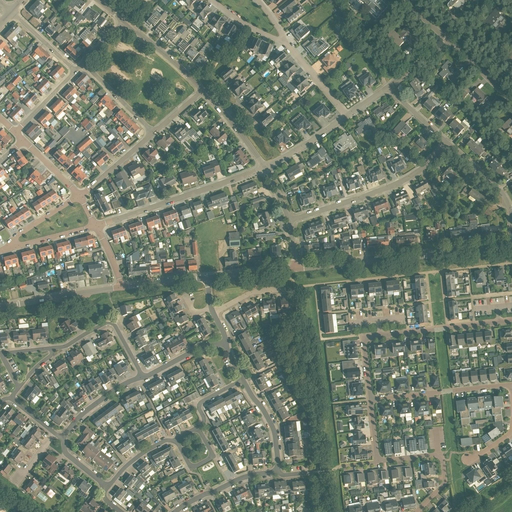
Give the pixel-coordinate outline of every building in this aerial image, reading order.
[(34,6),(40,12),(43,9),(45,10),(47,8),(39,0),(34,6)] [(85,4),(79,0),(73,0),(69,5),(78,12),(80,10),(85,4)] [(194,3),(197,0),(188,0),(185,3),(188,6),(187,8),(191,12),(196,6),(194,3)] [(296,4),(293,0),(291,0),(280,9),(284,14),(286,12),(288,15),(285,17),(290,24),(302,14),(297,8),(293,11),(291,8),(296,4)] [(388,7),(380,0),(355,0),(358,2),(359,0),(361,0),(367,6),(365,9),(376,19),(381,15),(383,17),(386,14),(383,12),(388,7)] [(447,0),(447,1),(450,3),(448,5),(448,6),(448,7),(448,8),(449,8),(450,9),(451,9),(451,8),(452,8),(454,6),(458,9),(457,10),(465,2),(464,1),(464,0),(447,0)] [(199,16),(207,7),(203,3),(199,8),(196,6),(191,12),(195,15),(197,14),(199,16)] [(40,12),(34,6),(29,11),(37,19),(39,16),(38,15),(40,12)] [(210,18),(208,16),(211,11),(207,7),(199,16),(202,18),(201,20),(205,24),(210,18)] [(498,14),(500,10),(497,7),(485,22),(488,25),(488,26),(490,28),(492,25),(495,24),(498,27),(501,24),(504,27),(508,22),(498,14)] [(99,15),(96,12),(96,13),(91,9),(84,17),(81,15),(77,19),(80,22),(82,20),(84,22),(87,17),(94,22),(99,15)] [(162,22),(163,22),(168,16),(164,12),(159,19),(153,14),(152,16),(151,15),(148,19),(149,20),(146,23),(151,26),(152,25),(157,29),(162,22)] [(214,28),(221,18),(216,15),(213,20),(210,18),(205,24),(209,27),(211,26),(214,28)] [(103,31),(106,26),(109,23),(102,18),(99,22),(97,21),(91,28),(94,29),(95,31),(98,27),(103,31)] [(220,35),(225,29),(222,27),(226,22),(221,18),(214,28),(217,30),(216,32),(220,35)] [(172,30),(174,27),(177,23),(173,20),(168,27),(163,22),(162,22),(157,29),(155,30),(160,34),(161,32),(166,37),(171,30),(172,30)] [(305,27),(304,28),(301,25),(300,26),(299,24),(290,31),(290,32),(290,31),(293,34),(295,32),(297,34),(296,35),(300,40),(309,32),(305,27)] [(12,28),(9,31),(15,36),(19,33),(23,37),(26,35),(16,25),(12,29),(12,28)] [(57,31),(58,32),(61,28),(58,25),(55,29),(51,25),(45,31),(48,33),(48,34),(51,36),(52,36),(57,31)] [(233,33),(234,34),(237,30),(236,29),(231,25),(228,31),(225,29),(220,35),(225,38),(227,37),(230,39),(233,33)] [(416,33),(415,34),(407,26),(401,33),(402,34),(400,36),(393,30),(388,36),(400,48),(405,42),(405,41),(407,39),(415,45),(421,38),(416,33)] [(186,31),(183,28),(177,35),(172,30),(171,30),(166,37),(164,38),(169,42),(170,40),(175,44),(186,31)] [(94,35),(95,34),(96,34),(92,31),(91,33),(87,29),(80,37),(84,41),(85,42),(87,39),(91,43),(96,38),(94,35)] [(4,37),(14,46),(17,44),(12,39),(15,36),(9,31),(7,33),(8,34),(4,37)] [(190,46),(189,46),(184,41),(190,34),(186,31),(175,44),(180,49),(178,50),(183,54),(184,52),(190,46)] [(69,43),(73,38),(68,33),(64,37),(61,35),(56,40),(61,45),(66,40),(69,43)] [(314,43),(316,41),(314,38),(309,42),(311,45),(307,48),(306,48),(308,51),(310,49),(311,51),(310,52),(314,57),(316,55),(318,57),(328,48),(324,44),(319,49),(314,43)] [(199,54),(198,53),(193,49),(199,42),(195,39),(189,46),(190,46),(184,52),(189,56),(187,58),(192,62),(193,60),(199,54)] [(258,48),(261,42),(256,39),(255,40),(254,39),(252,44),(253,44),(250,50),(254,52),(253,54),(258,56),(261,49),(258,48)] [(1,41),(0,41),(0,49),(1,51),(4,48),(7,52),(9,54),(12,51),(10,49),(1,41)] [(75,51),(72,48),(75,45),(73,42),(65,51),(70,56),(75,51)] [(198,53),(199,54),(193,60),(198,64),(197,66),(201,69),(203,66),(204,67),(207,63),(208,61),(202,57),(211,46),(208,43),(198,53)] [(261,49),(258,56),(257,58),(262,60),(264,57),(268,58),(270,52),(271,52),(273,48),(272,48),(272,47),(267,45),(264,50),(261,49)] [(40,57),(45,52),(40,47),(31,56),(34,58),(37,55),(40,57)] [(413,51),(409,47),(404,52),(408,56),(413,51)] [(75,51),(70,56),(75,61),(83,52),(81,50),(77,53),(75,51)] [(45,52),(40,57),(43,60),(39,63),(42,66),(50,57),(45,52)] [(277,69),(283,64),(281,61),(286,57),(282,53),(281,53),(281,52),(277,55),(278,56),(273,60),(275,63),(274,65),(277,69)] [(341,62),(334,54),(331,56),(330,55),(326,58),(322,61),(326,66),(324,68),(328,73),(341,62)] [(461,73),(459,70),(458,70),(455,73),(449,68),(452,64),(448,61),(442,68),(441,68),(444,70),(439,75),(443,79),(446,77),(454,84),(452,85),(455,88),(459,83),(457,81),(458,80),(455,78),(461,73)] [(294,67),(290,62),(285,66),(283,64),(277,69),(280,73),(283,72),(285,75),(294,67)] [(59,66),(56,64),(55,66),(57,68),(55,71),(60,76),(65,71),(59,66)] [(298,71),(294,67),(285,75),(282,77),(288,84),(289,83),(295,78),(293,75),(298,71)] [(238,74),(234,70),(232,71),(230,69),(225,73),(224,72),(220,75),(221,76),(225,81),(229,77),(232,80),(238,74)] [(55,71),(52,73),(49,71),(48,72),(56,80),(60,76),(55,71)] [(371,77),(372,77),(370,74),(369,74),(364,77),(361,73),(357,76),(363,86),(368,83),(370,86),(371,85),(371,86),(374,84),(374,83),(375,82),(371,77)] [(84,74),(80,79),(85,84),(87,82),(90,84),(92,82),(89,80),(84,74)] [(235,93),(243,85),(241,82),(243,80),(239,76),(233,82),(235,84),(231,88),(235,93)] [(15,87),(22,79),(19,77),(12,84),(15,87)] [(51,85),(43,77),(41,79),(44,82),(41,84),(47,90),(51,85)] [(306,81),(302,77),(297,80),(295,78),(289,83),(292,87),(295,86),(297,89),(306,81)] [(410,83),(416,92),(414,93),(417,98),(425,93),(422,88),(421,88),(419,85),(423,82),(419,77),(410,83)] [(80,79),(75,83),(83,91),(85,89),(82,86),(85,84),(80,79)] [(306,81),(297,89),(299,91),(298,93),(301,97),(307,92),(305,89),(310,85),(306,81)] [(357,91),(350,81),(345,84),(348,88),(343,91),(344,92),(343,92),(345,95),(346,95),(349,100),(351,99),(351,100),(354,98),(353,97),(355,96),(353,94),(357,91)] [(47,90),(41,84),(39,87),(36,84),(34,86),(42,94),(47,90)] [(251,91),(248,86),(246,88),(243,85),(235,93),(238,97),(243,93),(245,96),(251,91)] [(67,91),(72,97),(75,94),(78,97),(80,95),(72,87),(67,91)] [(466,88),(460,94),(465,98),(471,92),(466,88)] [(478,88),(471,95),(478,102),(477,103),(483,110),(489,104),(487,103),(490,100),(478,88)] [(29,91),(28,93),(30,96),(28,98),(33,103),(38,99),(29,91)] [(75,99),(72,97),(67,91),(63,96),(71,104),(73,102),(75,99)] [(12,95),(12,96),(17,101),(20,97),(15,92),(14,93),(12,95)] [(256,100),(258,98),(254,94),(248,100),(251,102),(246,106),(250,110),(259,103),(256,100)] [(96,95),(90,102),(93,105),(99,98),(96,95)] [(106,96),(98,105),(100,107),(103,104),(106,106),(111,101),(106,96)] [(28,98),(25,101),(23,98),(21,100),(29,108),(33,103),(28,98)] [(66,102),(64,104),(59,99),(55,104),(63,112),(67,108),(70,111),(72,109),(66,102)] [(429,100),(424,106),(431,112),(436,106),(437,108),(440,104),(435,100),(432,103),(429,100)] [(111,101),(106,106),(102,110),(102,111),(104,112),(103,113),(108,118),(113,114),(111,111),(116,106),(111,101)] [(267,109),(263,104),(261,106),(259,103),(250,110),(254,115),(258,111),(260,114),(267,109)] [(390,106),(389,107),(386,103),(382,105),(383,107),(381,108),(380,107),(373,112),(378,119),(385,113),(386,114),(389,112),(391,115),(394,112),(390,106)] [(53,115),(57,118),(63,112),(55,104),(51,108),(55,113),(53,115)] [(16,105),(14,107),(17,109),(14,112),(20,117),(24,112),(16,105)] [(330,113),(326,108),(324,105),(323,106),(323,105),(314,113),(319,118),(323,115),(325,117),(326,116),(326,117),(329,115),(329,114),(330,113)] [(439,119),(447,111),(445,109),(444,110),(442,108),(435,115),(439,119)] [(208,115),(203,110),(199,113),(196,111),(197,110),(197,109),(191,115),(196,121),(199,118),(201,121),(202,122),(206,119),(205,118),(208,115)] [(272,114),(270,113),(272,112),(270,109),(262,116),(264,118),(260,122),(264,127),(264,126),(265,127),(268,124),(267,123),(272,119),(270,116),(272,114)] [(448,110),(447,111),(439,119),(440,119),(442,121),(443,119),(446,122),(447,120),(450,123),(455,116),(448,110)] [(126,116),(121,111),(112,120),(115,122),(117,119),(120,121),(126,116)] [(14,112),(12,114),(9,112),(7,114),(10,116),(15,121),(20,117),(14,112)] [(55,120),(47,112),(43,116),(51,124),(55,120)] [(48,122),(50,124),(51,124),(43,116),(38,121),(46,129),(48,127),(45,124),(48,122)] [(130,120),(126,116),(120,121),(125,126),(130,120)] [(310,126),(306,121),(307,120),(304,118),(303,118),(295,125),(299,131),(303,127),(305,130),(306,129),(307,130),(310,127),(309,127),(310,126)] [(370,127),(374,133),(378,130),(369,118),(366,120),(365,121),(365,122),(362,125),(360,122),(360,123),(357,125),(359,128),(355,131),(356,132),(355,133),(357,137),(358,135),(359,136),(366,131),(365,130),(370,127)] [(130,120),(125,126),(129,130),(135,125),(130,120)] [(511,121),(510,120),(502,128),(510,135),(511,133),(511,121)] [(460,125),(455,121),(450,126),(455,130),(460,125)] [(412,130),(407,125),(406,126),(402,122),(393,131),(398,135),(401,132),(406,136),(412,130)] [(464,129),(466,131),(469,128),(463,122),(460,125),(455,130),(453,132),(458,136),(464,129)] [(35,125),(30,129),(38,137),(43,132),(35,125)] [(139,129),(135,125),(129,130),(129,131),(127,133),(131,138),(134,135),(139,129)] [(193,129),(190,131),(184,125),(179,129),(177,127),(172,132),(180,141),(182,141),(184,140),(184,138),(183,137),(188,133),(191,137),(196,133),(193,129)] [(480,129),(476,125),(473,128),(469,132),(472,134),(475,130),(477,132),(480,129)] [(65,126),(59,133),(64,137),(70,131),(65,126)] [(228,138),(222,132),(220,133),(215,127),(210,132),(215,138),(215,139),(213,141),(217,146),(220,144),(222,142),(223,143),(226,140),(225,140),(228,138)] [(110,128),(107,130),(114,138),(115,138),(114,139),(111,142),(113,145),(119,151),(124,146),(117,139),(119,138),(118,136),(116,134),(112,130),(110,128)] [(30,129),(26,133),(34,141),(38,137),(30,129)] [(47,129),(45,131),(52,138),(54,136),(54,135),(47,129)] [(286,135),(284,132),(283,133),(283,132),(274,140),(279,145),(283,141),(285,144),(286,143),(287,144),(289,142),(289,141),(290,140),(286,135)] [(351,135),(348,137),(345,133),(340,137),(342,139),(340,141),(339,140),(338,141),(333,145),(335,148),(334,149),(338,155),(348,147),(350,151),(358,145),(351,135)] [(174,141),(168,135),(165,137),(164,137),(157,144),(160,148),(161,146),(164,150),(171,144),(174,141)] [(11,140),(7,136),(2,141),(5,143),(2,146),(4,148),(6,145),(11,140)] [(428,145),(421,138),(419,140),(416,138),(410,145),(413,147),(420,153),(428,145)] [(480,144),(480,143),(483,140),(481,138),(478,141),(475,144),(472,140),(471,141),(469,138),(467,141),(469,143),(467,145),(471,148),(470,149),(473,152),(480,144)] [(52,142),(47,146),(48,146),(51,149),(55,145),(57,143),(54,139),(52,142)] [(102,139),(101,139),(98,141),(98,142),(103,147),(107,145),(102,139)] [(103,147),(98,142),(96,144),(95,144),(100,150),(103,147)] [(79,146),(83,150),(81,152),(88,160),(91,157),(86,151),(90,147),(89,145),(88,146),(88,147),(86,149),(81,144),(79,146)] [(108,144),(106,146),(114,155),(119,151),(113,145),(111,147),(108,144)] [(484,147),(480,144),(473,152),(476,154),(477,154),(480,157),(482,155),(485,157),(487,155),(484,152),(481,149),(484,147)] [(405,151),(401,147),(397,151),(400,155),(401,156),(405,151)] [(61,153),(62,151),(64,150),(62,148),(53,156),(58,161),(64,155),(61,153)] [(327,154),(323,148),(317,152),(319,155),(316,157),(315,155),(311,158),(312,160),(306,163),(309,167),(318,161),(320,163),(327,158),(328,161),(327,161),(328,164),(332,162),(327,154)] [(143,155),(143,156),(149,163),(152,166),(158,161),(157,160),(155,158),(154,157),(157,154),(158,153),(154,149),(150,152),(149,150),(147,152),(145,152),(144,153),(144,154),(143,155)] [(102,150),(100,151),(97,154),(105,163),(110,159),(102,150)] [(235,161),(238,165),(240,163),(243,167),(249,162),(240,150),(234,155),(237,159),(235,161)] [(18,162),(24,158),(20,152),(10,159),(12,162),(16,159),(18,162)] [(74,154),(72,152),(66,158),(64,155),(58,161),(63,165),(74,154)] [(74,154),(63,165),(67,170),(73,164),(70,162),(76,156),(74,154)] [(105,163),(97,154),(92,158),(100,167),(105,163)] [(407,167),(402,157),(395,161),(396,162),(400,171),(407,167)] [(24,158),(18,162),(20,164),(16,167),(18,170),(28,163),(24,158)] [(400,171),(396,162),(393,164),(390,159),(387,161),(394,174),(400,171)] [(494,161),(491,159),(489,161),(492,164),(490,166),(493,169),(492,169),(495,172),(500,167),(497,163),(494,161)] [(220,171),(219,166),(217,162),(211,164),(212,167),(203,170),(203,171),(202,172),(202,173),(202,174),(204,175),(204,174),(206,178),(212,176),(216,175),(216,173),(220,171)] [(141,164),(137,166),(136,163),(133,164),(134,166),(128,169),(133,177),(140,173),(141,176),(146,174),(141,164)] [(301,173),(297,165),(291,168),(291,169),(286,172),(291,181),(295,178),(294,176),(301,173)] [(76,179),(82,173),(79,170),(82,168),(80,166),(72,174),(76,179)] [(495,172),(499,175),(502,177),(503,176),(504,175),(507,178),(509,175),(507,173),(501,167),(500,167),(495,172)] [(0,168),(0,177),(1,178),(4,176),(6,178),(6,179),(8,177),(0,168)] [(375,172),(378,181),(385,178),(381,168),(378,169),(379,171),(375,172)] [(446,182),(454,173),(449,168),(445,173),(444,172),(441,176),(443,178),(442,179),(446,182)] [(375,172),(373,169),(369,171),(369,172),(367,173),(371,183),(378,181),(375,172)] [(41,176),(36,171),(27,180),(29,182),(32,179),(35,181),(41,176)] [(130,185),(124,172),(117,176),(118,179),(115,180),(119,187),(118,188),(121,192),(131,186),(133,190),(137,189),(134,183),(130,185)] [(195,173),(192,174),(191,173),(187,174),(187,172),(180,175),(183,185),(190,183),(191,184),(198,181),(195,173)] [(87,178),(82,173),(76,179),(81,183),(87,178)] [(459,177),(454,173),(446,182),(449,185),(450,184),(452,186),(455,183),(454,182),(459,177)] [(41,176),(35,181),(38,184),(36,185),(35,187),(38,190),(42,187),(40,185),(45,180),(41,176)] [(362,187),(359,176),(356,177),(356,179),(352,181),(355,189),(362,187)] [(18,181),(17,182),(13,177),(11,179),(14,182),(16,183),(22,189),(24,187),(18,181)] [(173,179),(172,177),(165,180),(164,179),(161,181),(159,178),(156,179),(157,183),(160,188),(161,190),(162,190),(163,192),(167,189),(167,188),(168,187),(169,187),(175,183),(173,179)] [(352,181),(348,182),(347,180),(345,181),(348,191),(355,189),(352,181)] [(428,186),(425,181),(419,184),(423,192),(427,190),(428,191),(431,190),(428,186)] [(257,190),(255,183),(241,188),(243,193),(238,195),(239,197),(257,190)] [(437,194),(439,193),(437,188),(434,183),(431,185),(434,189),(437,194)] [(335,184),(333,185),(333,187),(329,188),(332,197),(339,194),(335,184)] [(423,192),(419,184),(413,187),(416,192),(416,193),(418,197),(421,195),(420,193),(423,192)] [(54,191),(50,185),(48,187),(47,185),(44,187),(49,195),(53,201),(58,198),(54,191)] [(151,185),(144,188),(143,187),(136,190),(137,193),(133,194),(136,201),(147,197),(147,199),(155,196),(151,185)] [(332,197),(329,188),(325,189),(325,187),(322,188),(325,199),(332,197)] [(470,196),(475,200),(479,194),(476,192),(472,190),(471,192),(465,188),(463,191),(469,195),(468,195),(470,196)] [(104,191),(94,195),(96,198),(94,198),(96,202),(97,201),(104,198),(107,196),(104,191)] [(312,191),(309,192),(310,194),(306,196),(309,204),(316,202),(312,191)] [(409,197),(408,197),(405,191),(399,194),(403,202),(407,200),(408,202),(411,201),(409,197)] [(225,193),(225,194),(221,195),(222,196),(218,197),(222,207),(227,205),(226,203),(229,202),(225,193)] [(399,194),(393,196),(396,202),(395,202),(397,207),(400,205),(399,203),(403,202),(399,194)] [(486,199),(483,197),(483,196),(479,194),(475,200),(482,205),(482,204),(486,207),(487,204),(484,202),(486,199)] [(53,201),(49,195),(43,198),(47,205),(53,201)] [(309,204),(306,196),(302,197),(301,195),(298,196),(302,206),(309,204)] [(217,206),(218,208),(222,207),(218,197),(215,198),(215,197),(210,199),(211,200),(206,202),(206,201),(209,209),(217,206)] [(259,203),(261,202),(266,201),(265,197),(252,201),(253,205),(259,203)] [(38,202),(42,208),(47,205),(43,198),(38,202)] [(97,201),(100,207),(107,203),(104,198),(97,201)] [(38,202),(34,204),(32,200),(30,202),(36,212),(42,208),(38,202)] [(118,200),(112,202),(114,210),(120,208),(118,200)] [(388,205),(387,206),(385,200),(379,202),(382,210),(386,209),(387,211),(390,210),(388,205)] [(200,202),(193,205),(194,208),(191,209),(194,216),(198,215),(197,211),(202,209),(200,202)] [(382,210),(379,202),(373,204),(375,210),(374,211),(376,215),(379,214),(378,212),(382,210)] [(100,207),(102,211),(104,214),(111,211),(107,203),(100,207)] [(231,213),(240,210),(237,203),(233,204),(231,205),(232,208),(229,209),(231,213)] [(25,205),(22,207),(25,210),(22,212),(26,219),(31,215),(25,205)] [(10,206),(8,208),(14,217),(11,219),(15,226),(20,222),(16,216),(14,213),(11,209),(10,206)] [(180,209),(183,216),(191,214),(188,206),(180,209)] [(365,207),(359,209),(361,217),(365,216),(366,218),(369,217),(368,213),(367,213),(365,207)] [(359,209),(353,211),(355,217),(354,218),(355,221),(358,221),(357,219),(361,217),(359,209)] [(175,211),(169,213),(172,220),(175,219),(177,223),(179,222),(175,211)] [(16,216),(20,222),(26,219),(22,212),(16,216)] [(270,212),(263,214),(262,214),(258,215),(259,218),(261,217),(262,221),(271,219),(270,212)] [(169,213),(163,215),(167,226),(170,225),(168,221),(172,220),(169,213)] [(346,225),(348,224),(347,219),(345,213),(339,215),(341,224),(343,229),(347,227),(346,225)] [(341,224),(339,215),(333,217),(334,222),(328,224),(330,230),(332,236),(335,235),(334,230),(339,228),(338,225),(341,224)] [(158,216),(152,219),(154,226),(158,225),(159,229),(162,228),(158,216)] [(11,219),(7,221),(5,218),(3,219),(9,229),(15,226),(11,219)] [(152,219),(146,221),(150,232),(152,231),(151,227),(154,226),(152,219)] [(267,227),(273,225),(271,219),(262,221),(257,223),(259,230),(262,229),(267,228),(267,227)] [(189,220),(185,221),(182,222),(185,230),(192,228),(189,220)] [(323,227),(321,221),(314,223),(317,232),(318,234),(325,231),(323,227)] [(145,234),(141,222),(135,225),(137,232),(141,231),(142,235),(145,234)] [(317,232),(314,223),(308,225),(310,230),(308,231),(307,230),(304,231),(305,233),(304,233),(306,241),(312,240),(312,236),(314,235),(314,233),(317,232)] [(137,232),(135,225),(129,227),(133,238),(135,237),(135,236),(138,235),(137,232)] [(470,231),(467,231),(467,230),(462,231),(462,228),(462,226),(457,226),(457,228),(458,228),(459,239),(463,238),(467,237),(467,234),(471,234),(470,231)] [(486,236),(491,235),(490,228),(481,229),(481,226),(477,226),(478,233),(482,233),(482,236),(486,235),(486,236)] [(502,227),(498,228),(498,227),(490,228),(491,235),(495,235),(495,234),(499,234),(499,231),(502,231),(502,227)] [(124,228),(118,230),(120,238),(124,237),(125,241),(128,240),(124,228)] [(434,229),(431,229),(431,228),(426,228),(427,236),(428,241),(434,241),(434,236),(435,236),(434,229)] [(458,228),(457,228),(453,229),(454,231),(449,231),(449,233),(446,233),(446,237),(450,236),(450,239),(455,239),(459,239),(458,228)] [(118,230),(111,233),(114,240),(115,244),(118,243),(117,239),(120,238),(118,230)] [(360,242),(359,238),(362,238),(361,230),(358,230),(358,235),(352,236),(354,249),(361,249),(360,242)] [(420,230),(414,230),(414,233),(406,234),(405,234),(407,245),(411,244),(411,243),(417,243),(417,237),(421,237),(420,230)] [(239,232),(229,233),(230,248),(240,247),(239,232)] [(398,233),(395,233),(396,239),(396,245),(402,244),(403,245),(407,245),(405,234),(406,234),(406,233),(398,234),(398,233)] [(151,244),(159,241),(159,239),(159,238),(157,239),(154,240),(152,235),(148,236),(151,244)] [(93,236),(87,238),(89,246),(92,245),(93,248),(96,248),(94,241),(94,238),(93,236)] [(387,236),(384,236),(385,240),(384,240),(378,241),(377,241),(378,248),(382,247),(382,246),(388,246),(387,236)] [(377,241),(377,237),(366,238),(367,248),(374,247),(374,248),(378,248),(377,241)] [(87,238),(80,239),(82,247),(89,246),(87,238)] [(80,239),(74,241),(76,249),(76,251),(83,249),(82,247),(80,239)] [(69,242),(63,244),(65,252),(69,251),(69,253),(70,255),(72,254),(69,242)] [(347,243),(343,244),(343,242),(340,243),(334,243),(335,247),(335,251),(341,250),(341,251),(343,251),(344,251),(348,250),(347,243)] [(319,243),(316,244),(311,244),(311,246),(305,247),(305,246),(305,254),(306,254),(312,253),(312,254),(312,250),(320,249),(319,243)] [(63,244),(57,245),(60,257),(62,257),(61,253),(65,252),(63,244)] [(280,246),(272,247),(273,257),(281,257),(280,246)] [(52,247),(45,248),(47,256),(51,255),(52,258),(52,259),(55,258),(52,247)] [(45,248),(39,250),(42,262),(45,261),(44,257),(47,256),(45,248)] [(258,249),(258,251),(248,252),(249,262),(253,261),(253,263),(261,262),(260,259),(263,259),(263,251),(262,248),(258,249)] [(34,251),(28,253),(30,261),(34,260),(35,264),(37,263),(34,251)] [(131,256),(126,259),(127,267),(128,267),(129,277),(131,277),(131,276),(132,276),(132,277),(132,278),(134,277),(135,277),(135,276),(147,275),(146,264),(146,263),(143,263),(143,262),(139,263),(139,266),(135,266),(134,261),(140,261),(139,251),(133,255),(131,256)] [(235,251),(230,251),(231,259),(225,259),(226,267),(238,266),(237,258),(236,258),(235,251)] [(28,253),(21,254),(24,266),(27,265),(26,262),(30,261),(28,253)] [(160,254),(160,253),(156,253),(158,265),(151,265),(152,275),(160,274),(160,271),(162,271),(161,260),(160,254)] [(10,257),(12,265),(16,264),(17,268),(19,267),(16,256),(10,257)] [(10,257),(4,259),(7,271),(9,270),(8,266),(12,265),(10,257)] [(185,271),(183,260),(176,261),(177,272),(185,271)] [(196,260),(192,261),(188,261),(189,271),(197,270),(196,260)] [(105,270),(104,265),(104,263),(101,264),(101,263),(98,263),(98,266),(95,266),(96,278),(101,277),(100,273),(103,273),(102,270),(105,270)] [(174,269),(174,263),(168,264),(168,266),(164,267),(165,274),(172,273),(172,269),(174,269)] [(82,265),(76,266),(77,273),(76,273),(75,270),(67,271),(68,274),(69,282),(77,281),(77,282),(85,280),(82,265)] [(95,266),(89,267),(89,265),(85,266),(86,272),(89,272),(89,274),(92,274),(92,278),(96,278),(95,266)] [(496,275),(495,275),(495,279),(496,279),(497,282),(503,281),(504,285),(504,288),(508,288),(507,278),(503,279),(502,270),(500,270),(500,269),(496,269),(496,270),(495,271),(496,275)] [(69,282),(68,274),(67,271),(62,272),(61,270),(56,271),(59,282),(63,282),(64,283),(69,282)] [(476,273),(477,284),(484,283),(483,272),(480,272),(480,271),(476,272),(477,273),(476,273)] [(38,275),(32,278),(33,285),(38,284),(38,290),(48,288),(46,275),(46,273),(38,275)] [(173,302),(177,299),(174,294),(166,299),(168,301),(165,303),(168,308),(175,305),(173,302)] [(287,298),(280,299),(281,306),(278,306),(278,314),(282,314),(282,311),(288,310),(287,298)] [(269,309),(270,312),(270,316),(276,315),(277,314),(277,311),(276,311),(274,299),(271,300),(268,301),(270,309),(269,309)] [(268,301),(263,301),(263,304),(260,305),(261,311),(264,311),(264,313),(270,312),(269,309),(270,309),(268,301)] [(253,315),(252,315),(253,316),(258,313),(261,311),(260,305),(260,303),(256,306),(257,308),(256,309),(252,302),(249,304),(250,305),(248,306),(253,315)] [(175,305),(168,308),(171,313),(174,312),(175,315),(183,310),(180,305),(176,307),(175,305)] [(130,306),(125,307),(125,306),(121,307),(121,308),(116,309),(118,316),(118,315),(122,314),(123,316),(127,315),(128,318),(127,313),(131,312),(130,306)] [(248,306),(242,309),(244,311),(241,313),(248,325),(249,324),(248,319),(247,318),(252,315),(253,315),(248,306)] [(238,311),(233,314),(238,323),(240,322),(244,329),(247,327),(238,311)] [(233,314),(228,317),(235,330),(238,329),(235,325),(238,323),(233,314)] [(186,315),(182,318),(180,315),(174,318),(177,324),(179,322),(181,325),(189,321),(186,315)] [(139,322),(136,316),(127,321),(129,324),(127,326),(129,329),(129,328),(132,332),(139,328),(137,323),(139,322)] [(203,318),(197,322),(197,321),(193,322),(195,325),(198,323),(200,327),(206,323),(203,318)] [(74,328),(77,326),(74,320),(70,322),(69,320),(61,326),(65,332),(67,331),(68,332),(69,334),(76,330),(74,328)] [(200,327),(202,332),(209,328),(206,323),(200,327)] [(49,335),(49,333),(48,327),(42,327),(42,326),(39,327),(39,331),(40,341),(43,341),(43,340),(46,339),(46,334),(49,334),(49,335)] [(20,333),(21,343),(24,343),(24,342),(27,341),(26,336),(30,336),(30,337),(29,329),(29,328),(19,329),(19,330),(20,333)] [(33,335),(34,341),(37,340),(37,341),(40,341),(39,331),(35,331),(35,328),(29,329),(30,337),(30,336),(33,335)] [(202,332),(204,335),(201,337),(203,340),(206,338),(205,337),(212,334),(209,328),(202,332)] [(0,335),(1,345),(5,345),(5,344),(8,344),(7,339),(7,338),(10,338),(10,331),(9,330),(3,331),(4,335),(0,335)] [(14,338),(14,339),(14,343),(17,342),(17,344),(21,343),(20,333),(19,330),(11,331),(10,331),(10,338),(14,338)] [(137,344),(145,339),(143,336),(145,335),(145,334),(142,330),(135,334),(137,337),(134,339),(137,344)] [(504,336),(501,337),(501,342),(504,342),(508,342),(507,338),(511,337),(511,330),(503,331),(504,336)] [(250,336),(249,333),(247,331),(244,332),(245,333),(238,337),(241,342),(247,338),(250,336)] [(113,341),(108,332),(101,336),(103,339),(102,340),(101,339),(97,342),(100,348),(106,344),(106,345),(113,341)] [(491,333),(490,333),(489,332),(485,332),(486,339),(486,343),(487,343),(490,343),(491,346),(496,345),(496,338),(492,339),(491,333)] [(483,340),(482,334),(480,334),(480,333),(476,333),(477,341),(477,344),(478,344),(481,344),(482,347),(487,346),(487,343),(486,343),(486,339),(483,340)] [(477,344),(477,341),(474,341),(473,335),(471,335),(471,334),(467,334),(468,342),(468,345),(469,345),(472,345),(473,348),(478,347),(478,344),(477,344)] [(468,345),(468,342),(465,342),(464,336),(462,336),(462,335),(458,335),(459,343),(459,346),(462,346),(463,349),(469,348),(469,345),(468,345)] [(174,341),(180,351),(186,348),(184,345),(187,344),(183,336),(174,341)] [(255,341),(260,338),(259,336),(254,339),(249,342),(247,338),(241,342),(244,347),(255,341)] [(459,346),(459,343),(456,343),(455,337),(453,337),(453,336),(449,336),(450,347),(453,347),(454,350),(460,349),(459,346)] [(180,351),(174,341),(172,338),(167,341),(168,344),(165,345),(169,353),(172,352),(173,354),(180,351)] [(158,344),(156,341),(154,340),(152,341),(152,343),(149,342),(148,342),(146,343),(145,339),(137,344),(140,349),(143,347),(145,351),(150,348),(158,344)] [(425,346),(426,354),(426,355),(435,353),(433,339),(427,340),(428,345),(427,346),(425,346)] [(415,341),(416,351),(422,351),(422,354),(426,354),(425,346),(422,346),(421,340),(415,341)] [(251,345),(256,342),(255,341),(244,347),(247,352),(253,348),(251,345)] [(356,345),(351,345),(350,345),(350,342),(350,341),(343,342),(343,343),(344,349),(347,349),(348,355),(348,359),(358,358),(356,345)] [(408,356),(417,355),(416,351),(415,341),(410,342),(410,347),(410,348),(407,348),(408,356)] [(397,343),(399,353),(404,353),(405,359),(408,359),(408,356),(407,348),(405,348),(404,348),(403,342),(397,343)] [(91,343),(83,347),(86,352),(85,353),(87,357),(91,354),(92,355),(97,352),(91,343)] [(389,350),(390,358),(393,357),(393,354),(399,353),(397,343),(392,344),(392,349),(392,350),(389,350)] [(389,350),(387,350),(386,350),(385,344),(379,345),(381,355),(381,359),(390,358),(389,350)] [(379,345),(374,346),(374,351),(374,352),(371,352),(372,360),(375,359),(375,356),(381,355),(379,345)] [(154,350),(152,351),(150,348),(145,351),(146,354),(142,357),(144,362),(156,356),(156,355),(154,350)] [(247,352),(248,354),(249,357),(250,356),(256,353),(253,348),(247,352)] [(80,361),(84,358),(78,350),(71,355),(72,356),(68,359),(73,367),(80,362),(80,361)] [(264,355),(263,353),(259,356),(257,353),(256,353),(250,356),(253,361),(264,355)] [(256,366),(262,363),(260,359),(265,357),(264,355),(253,361),(256,366)] [(144,362),(147,367),(155,362),(156,365),(160,363),(158,359),(156,356),(144,362)] [(511,367),(511,356),(508,357),(509,361),(498,365),(499,367),(499,369),(504,368),(511,368),(511,367)] [(208,364),(206,359),(199,363),(199,362),(196,363),(197,366),(200,364),(202,368),(208,364)] [(67,367),(63,360),(62,360),(60,361),(60,362),(54,366),(56,368),(53,370),(57,376),(61,373),(60,371),(67,367)] [(122,364),(120,366),(125,374),(130,371),(127,367),(129,366),(126,360),(124,362),(125,364),(122,365),(122,364)] [(272,365),(271,364),(268,365),(267,364),(264,366),(262,363),(256,366),(259,371),(265,368),(265,369),(269,367),(272,365)] [(202,368),(204,371),(205,373),(211,369),(208,364),(202,368)] [(125,374),(120,366),(115,368),(114,367),(112,369),(115,374),(117,373),(120,376),(123,374),(123,375),(125,374)] [(499,374),(499,369),(499,367),(495,367),(493,368),(493,371),(490,371),(489,371),(490,375),(491,382),(495,381),(495,380),(497,380),(496,374),(499,374)] [(348,370),(347,370),(347,373),(347,374),(347,378),(360,377),(359,368),(356,369),(355,369),(348,370)] [(490,375),(489,371),(490,371),(490,368),(484,369),(484,372),(481,372),(480,372),(481,376),(482,383),(486,382),(486,381),(488,381),(487,375),(490,375)] [(112,369),(109,371),(110,373),(108,374),(107,373),(105,375),(110,383),(115,380),(112,376),(115,374),(112,369)] [(176,372),(180,379),(185,377),(181,369),(176,372)] [(205,374),(207,378),(213,375),(214,374),(211,369),(205,373),(204,371),(202,373),(203,376),(205,374)] [(481,376),(480,372),(481,372),(480,369),(475,370),(475,373),(472,373),(471,373),(472,377),(472,384),(477,383),(477,382),(478,382),(478,376),(481,376)] [(472,377),(471,373),(472,373),(471,370),(466,371),(465,374),(462,374),(462,378),(463,385),(468,384),(467,383),(469,383),(469,377),(472,377)] [(462,378),(462,374),(462,371),(457,372),(456,375),(453,375),(454,386),(458,385),(458,384),(460,384),(459,378),(462,378)] [(53,377),(50,379),(46,372),(39,376),(41,379),(40,380),(42,384),(43,383),(45,386),(50,383),(52,386),(57,383),(53,377)] [(172,374),(176,382),(180,379),(176,372),(172,374)] [(419,374),(419,376),(419,379),(421,390),(421,389),(424,389),(424,388),(426,388),(426,383),(429,383),(428,375),(428,373),(419,374)] [(172,374),(167,377),(173,387),(177,384),(176,382),(172,374)] [(258,386),(265,383),(262,377),(264,376),(263,374),(258,377),(259,379),(256,381),(258,386)] [(438,377),(432,378),(431,374),(428,375),(429,383),(432,383),(433,387),(434,387),(435,388),(438,387),(438,386),(439,386),(438,377)] [(110,383),(105,375),(100,377),(100,376),(97,378),(100,384),(103,382),(105,385),(108,383),(109,384),(110,383)] [(206,378),(206,379),(208,381),(209,384),(216,380),(213,375),(207,378),(206,378)] [(411,385),(410,377),(410,375),(407,375),(407,381),(402,381),(403,392),(403,391),(406,391),(406,390),(408,390),(408,385),(411,385)] [(414,376),(410,377),(411,385),(414,385),(415,389),(417,389),(420,389),(420,390),(421,390),(419,379),(419,376),(414,377),(414,376)] [(392,379),(392,377),(389,377),(389,382),(384,383),(385,394),(385,393),(389,392),(388,392),(390,392),(390,387),(393,387),(392,379)] [(100,384),(97,378),(94,380),(95,381),(93,382),(92,380),(89,382),(96,392),(101,389),(98,385),(100,384)] [(393,387),(396,387),(397,391),(399,391),(403,391),(403,392),(402,381),(396,382),(396,378),(392,379),(393,387)] [(157,382),(161,390),(163,392),(167,390),(169,392),(171,391),(167,383),(164,384),(162,380),(157,382)] [(216,380),(209,384),(211,387),(208,388),(209,391),(213,389),(212,388),(218,385),(216,380)] [(384,383),(378,384),(378,380),(374,381),(375,388),(378,388),(379,388),(379,393),(381,393),(385,393),(385,394),(384,383)] [(89,382),(89,381),(82,386),(83,387),(86,392),(88,391),(90,394),(94,392),(94,393),(96,392),(89,382)] [(273,385),(272,386),(269,381),(265,383),(258,386),(261,392),(265,390),(266,393),(275,388),(273,385)] [(355,381),(348,381),(348,382),(348,388),(351,388),(352,392),(353,392),(353,397),(362,396),(361,391),(362,391),(362,388),(361,388),(361,384),(355,385),(354,381),(355,381)] [(161,390),(157,382),(153,385),(158,395),(163,392),(161,390)] [(153,385),(148,387),(151,392),(148,393),(151,400),(152,399),(154,398),(154,397),(158,395),(153,385)] [(36,387),(33,390),(30,387),(28,390),(29,391),(24,397),(28,401),(29,399),(32,401),(36,396),(37,397),(42,391),(36,387)] [(86,397),(82,390),(77,393),(77,394),(78,396),(76,398),(81,405),(86,402),(84,399),(86,397)] [(271,401),(278,398),(276,394),(279,393),(277,390),(274,392),(275,393),(268,396),(271,401)] [(143,393),(140,394),(139,391),(134,394),(138,401),(139,404),(143,401),(143,400),(146,399),(143,393)] [(239,392),(234,394),(237,401),(241,399),(242,402),(245,401),(243,397),(242,398),(239,392)] [(138,401),(134,394),(129,396),(133,404),(138,401)] [(229,397),(235,408),(236,408),(234,403),(237,401),(234,394),(229,397)] [(133,404),(129,396),(125,399),(126,400),(122,402),(125,407),(126,410),(129,409),(135,406),(133,404)] [(189,396),(182,400),(186,407),(189,405),(188,404),(192,401),(189,396)] [(229,397),(224,400),(227,407),(231,405),(233,408),(233,409),(235,408),(229,397)] [(469,419),(470,418),(469,412),(479,410),(485,409),(485,410),(492,409),(492,416),(494,416),(495,422),(496,422),(503,421),(501,409),(504,408),(502,397),(494,398),(492,398),(491,397),(484,398),(479,399),(478,398),(468,399),(468,401),(465,401),(457,402),(458,413),(461,413),(462,426),(463,426),(470,425),(469,419)] [(81,405),(76,398),(73,400),(72,398),(70,398),(66,401),(71,408),(74,406),(76,409),(81,405)] [(279,401),(278,398),(271,401),(274,406),(285,400),(284,399),(279,401)] [(218,402),(224,413),(226,412),(223,407),(226,405),(227,407),(224,400),(223,399),(218,402)] [(71,410),(67,405),(64,400),(61,404),(61,406),(58,410),(60,412),(68,419),(69,417),(68,416),(70,413),(69,412),(71,410)] [(278,411),(284,407),(283,407),(281,404),(286,402),(285,400),(274,406),(276,411),(278,411)] [(432,414),(433,414),(436,414),(436,411),(441,410),(440,401),(440,400),(436,400),(436,401),(434,401),(435,406),(432,406),(432,414)] [(422,401),(422,402),(418,403),(416,403),(417,408),(414,408),(415,418),(418,418),(418,416),(418,413),(423,412),(422,401)] [(432,406),(428,406),(428,402),(426,402),(422,402),(422,401),(423,412),(429,411),(429,417),(433,416),(433,414),(432,414),(432,406)] [(213,404),(216,411),(220,409),(223,414),(224,413),(218,402),(213,404)] [(114,406),(119,413),(123,410),(118,403),(114,406)] [(397,418),(400,418),(400,415),(405,414),(404,403),(404,404),(400,405),(401,405),(399,405),(399,410),(396,410),(397,418)] [(414,408),(410,408),(410,404),(408,404),(404,404),(404,403),(405,414),(406,418),(411,417),(411,419),(415,418),(414,408)] [(216,411),(213,404),(208,407),(211,413),(210,414),(212,417),(215,416),(213,413),(216,411)] [(361,405),(347,407),(348,411),(348,416),(351,415),(353,415),(363,415),(363,410),(361,410),(361,405)] [(378,413),(379,422),(382,422),(382,417),(387,416),(386,405),(386,406),(383,407),(381,407),(381,412),(380,413),(378,413)] [(386,405),(387,416),(393,415),(393,419),(397,418),(396,410),(392,410),(392,406),(390,406),(386,406),(386,405)] [(114,406),(109,409),(114,416),(119,413),(114,406)] [(284,407),(278,411),(280,416),(287,412),(284,407)] [(14,412),(9,408),(5,413),(2,411),(0,413),(0,419),(3,421),(6,417),(9,419),(14,412)] [(105,412),(110,419),(114,416),(109,409),(105,412)] [(68,419),(60,412),(58,410),(57,410),(54,414),(56,416),(64,423),(68,419)] [(179,415),(183,423),(188,420),(184,413),(182,410),(178,413),(179,415)] [(188,410),(184,413),(188,420),(192,418),(188,410)] [(101,416),(106,422),(110,419),(105,412),(101,416)] [(292,414),(289,416),(287,412),(280,416),(283,421),(289,417),(290,418),(293,417),(292,414)] [(22,424),(25,420),(22,418),(23,417),(19,414),(14,421),(19,425),(13,434),(15,436),(16,437),(24,426),(22,424)] [(56,416),(54,414),(50,418),(53,420),(53,421),(60,426),(62,423),(63,424),(64,423),(56,416)] [(245,423),(254,419),(251,414),(246,416),(245,414),(238,417),(241,422),(244,421),(245,423)] [(179,415),(174,418),(173,416),(178,425),(183,423),(179,415)] [(97,419),(102,425),(106,422),(101,416),(97,419)] [(173,416),(168,418),(169,421),(174,428),(178,425),(173,416)] [(168,418),(164,421),(162,417),(159,419),(165,430),(168,429),(169,430),(174,428),(169,421),(168,418)] [(364,422),(361,422),(360,417),(354,418),(354,423),(353,423),(354,430),(365,428),(364,422)] [(222,424),(220,421),(219,418),(216,420),(218,422),(216,424),(214,421),(212,422),(215,428),(217,426),(222,424)] [(97,419),(93,422),(98,428),(102,425),(97,419)] [(246,432),(253,428),(251,426),(256,423),(254,419),(245,423),(247,426),(244,427),(246,432)] [(155,423),(154,421),(154,420),(149,423),(151,427),(154,434),(159,431),(158,429),(161,427),(158,422),(155,423)] [(296,422),(294,422),(288,423),(288,426),(284,427),(285,433),(297,432),(296,422)] [(497,429),(488,434),(492,440),(504,432),(503,422),(496,423),(497,429)] [(470,425),(463,426),(463,428),(461,428),(462,433),(463,433),(463,440),(462,440),(462,442),(462,446),(469,446),(472,445),(472,439),(470,439),(470,435),(469,433),(473,432),(473,430),(479,429),(478,424),(476,425),(470,425)] [(32,435),(35,438),(39,440),(40,438),(39,437),(41,435),(39,433),(41,431),(35,426),(34,428),(32,427),(28,432),(32,435)] [(151,427),(145,430),(149,437),(154,434),(151,427)] [(87,428),(83,433),(84,434),(89,438),(90,439),(91,438),(94,435),(94,434),(87,428)] [(219,428),(212,432),(215,437),(222,433),(219,428)] [(261,433),(259,428),(254,431),(253,428),(246,432),(249,437),(252,435),(253,438),(261,433)] [(139,442),(144,439),(140,433),(138,429),(133,432),(132,430),(129,431),(135,442),(138,440),(139,442)] [(149,437),(145,430),(140,433),(144,439),(149,437)] [(124,440),(131,449),(135,445),(133,443),(135,442),(129,431),(126,434),(128,437),(124,440)] [(23,439),(26,441),(33,447),(35,445),(34,444),(36,442),(34,440),(35,438),(32,435),(28,432),(23,439)] [(215,437),(218,442),(224,439),(227,437),(224,432),(222,433),(215,437)] [(297,432),(285,433),(286,439),(290,439),(290,442),(299,441),(299,437),(298,437),(297,432)] [(366,444),(365,435),(362,436),(362,432),(353,433),(354,437),(352,437),(353,445),(366,444)] [(266,443),(265,441),(264,442),(264,443),(260,443),(259,441),(264,438),(261,433),(253,438),(250,439),(252,442),(253,444),(254,443),(254,444),(256,444),(259,443),(266,443)] [(84,449),(88,444),(86,442),(89,438),(84,434),(77,444),(84,449)] [(33,447),(26,441),(23,439),(20,443),(20,442),(16,439),(15,438),(13,441),(19,447),(21,448),(26,452),(28,450),(29,451),(31,448),(32,449),(33,447)] [(224,439),(218,442),(221,447),(231,442),(227,444),(224,439)] [(425,445),(425,440),(418,440),(418,439),(415,439),(415,441),(415,446),(416,446),(419,446),(420,452),(422,452),(426,451),(425,445)] [(131,449),(124,440),(120,443),(126,452),(131,449)] [(415,446),(415,441),(409,442),(409,440),(405,440),(406,447),(410,447),(410,454),(411,453),(416,452),(416,446),(415,446)] [(96,448),(98,446),(100,443),(98,441),(95,444),(93,446),(85,456),(88,459),(96,449),(96,448)] [(299,441),(290,442),(290,445),(288,445),(289,451),(300,450),(299,441)] [(400,443),(394,443),(394,449),(395,455),(400,454),(400,455),(401,455),(400,448),(404,447),(403,441),(399,441),(400,443)] [(231,442),(221,447),(223,453),(225,452),(227,454),(236,449),(237,448),(236,446),(233,447),(231,442)] [(390,444),(384,444),(385,449),(384,449),(385,456),(389,456),(389,455),(391,455),(391,449),(394,449),(394,443),(394,442),(390,442),(390,444)] [(85,456),(93,446),(90,444),(89,443),(88,444),(84,449),(82,452),(85,455),(85,456)] [(113,443),(111,445),(116,451),(118,450),(122,455),(126,452),(120,443),(116,446),(113,443)] [(511,450),(509,446),(501,451),(504,455),(501,457),(505,463),(508,461),(507,460),(511,457),(511,459),(511,450)] [(12,452),(23,460),(24,459),(23,458),(25,455),(24,454),(26,452),(21,448),(19,447),(17,449),(18,450),(15,454),(13,452),(12,452)] [(171,447),(162,452),(165,459),(168,458),(171,447)] [(171,447),(168,458),(169,461),(176,457),(171,447)] [(354,453),(354,455),(352,456),(351,457),(351,459),(352,460),(355,460),(368,459),(367,451),(362,452),(361,447),(355,448),(355,453),(354,453)] [(93,461),(100,451),(96,449),(88,459),(89,459),(89,458),(93,461)] [(236,449),(227,454),(228,457),(225,458),(228,463),(235,460),(239,458),(236,452),(238,451),(236,449)] [(260,452),(258,450),(257,450),(257,455),(258,465),(263,464),(263,459),(266,458),(265,451),(260,452)] [(300,450),(289,451),(290,457),(293,457),(294,460),(300,459),(299,456),(301,456),(300,450)] [(97,463),(104,454),(100,451),(93,461),(93,460),(97,463)] [(12,452),(11,454),(13,456),(11,459),(10,458),(8,460),(11,462),(15,465),(17,463),(18,464),(20,462),(21,462),(23,460),(12,452)] [(162,452),(157,454),(161,462),(165,459),(162,452)] [(257,455),(254,456),(254,452),(249,453),(249,460),(252,460),(253,465),(258,465),(257,455)] [(100,466),(107,456),(104,454),(97,463),(100,466)] [(161,462),(157,454),(152,457),(153,459),(150,460),(152,464),(155,469),(162,465),(161,462)] [(53,463),(57,459),(52,456),(51,457),(49,455),(43,462),(47,465),(45,468),(53,474),(58,467),(53,463)] [(111,459),(107,456),(100,466),(104,469),(111,459)] [(177,457),(176,457),(169,461),(172,465),(179,461),(177,457)] [(499,467),(492,458),(484,463),(488,467),(485,469),(491,478),(496,474),(494,471),(499,467)] [(115,462),(111,459),(104,469),(107,472),(115,462)] [(235,460),(228,463),(231,468),(238,465),(235,460)] [(179,461),(172,465),(174,470),(181,466),(179,461)] [(141,465),(149,474),(152,471),(155,473),(157,472),(155,469),(152,464),(149,467),(145,462),(141,465)] [(5,463),(1,468),(0,466),(0,472),(3,475),(5,473),(8,475),(13,469),(5,463)] [(149,474),(141,465),(137,469),(141,473),(138,476),(145,482),(147,480),(145,477),(149,474)] [(238,465),(231,468),(234,474),(240,470),(238,465)] [(76,474),(71,470),(71,471),(65,467),(60,473),(70,481),(76,474)] [(403,481),(401,467),(396,468),(395,468),(395,471),(391,471),(392,479),(396,479),(396,482),(402,481),(403,481)] [(411,469),(408,469),(408,467),(406,467),(401,467),(403,481),(402,481),(403,484),(404,483),(404,481),(409,480),(409,478),(412,477),(411,469)] [(475,469),(466,474),(469,478),(466,480),(469,484),(480,477),(482,480),(486,477),(480,468),(476,470),(475,469)] [(387,471),(384,472),(384,469),(382,470),(382,469),(377,470),(379,484),(385,483),(385,480),(388,480),(387,471)] [(379,484),(377,470),(372,471),(371,471),(371,473),(368,474),(368,482),(372,482),(372,484),(379,484)] [(435,470),(425,471),(425,474),(420,474),(421,480),(427,479),(427,476),(435,475),(435,470)] [(364,474),(360,474),(360,472),(359,472),(353,473),(355,486),(361,485),(361,483),(365,483),(364,474)] [(355,486),(353,473),(348,473),(347,473),(347,476),(344,476),(345,485),(348,484),(348,487),(355,486)] [(138,476),(136,479),(131,475),(128,479),(139,489),(142,485),(145,482),(138,476)] [(80,479),(76,477),(71,484),(74,486),(80,479)] [(183,485),(187,492),(192,490),(191,488),(194,486),(189,477),(184,480),(186,483),(183,485)] [(37,487),(36,485),(37,483),(32,478),(24,489),(28,493),(31,489),(34,491),(37,487)] [(127,490),(134,495),(139,489),(128,479),(124,483),(129,487),(127,490)] [(421,480),(415,481),(416,490),(418,490),(419,488),(419,486),(424,486),(424,489),(425,489),(428,492),(427,492),(428,492),(431,489),(430,488),(434,488),(434,482),(427,482),(427,479),(421,480)] [(81,494),(86,499),(90,493),(88,491),(92,487),(89,485),(89,484),(87,482),(87,483),(84,481),(79,488),(83,491),(81,494)] [(290,488),(290,486),(287,486),(286,481),(280,482),(281,492),(281,495),(290,494),(290,488)] [(272,489),(272,496),(278,495),(280,497),(281,497),(281,495),(281,492),(280,482),(274,483),(275,488),(272,488),(272,489)] [(290,488),(290,494),(291,496),(296,495),(300,495),(298,482),(292,483),(293,488),(290,488)] [(298,482),(300,495),(299,492),(302,491),(303,494),(308,494),(308,486),(305,486),(304,482),(298,482)] [(53,492),(48,488),(47,487),(42,483),(40,486),(46,490),(44,492),(49,497),(53,492)] [(263,485),(264,499),(265,498),(267,497),(273,497),(272,496),(272,489),(269,490),(268,483),(265,484),(265,485),(263,485)] [(187,492),(183,485),(180,486),(179,484),(174,486),(178,494),(181,493),(182,495),(187,492)] [(263,485),(257,486),(258,491),(255,491),(256,499),(259,499),(259,498),(262,498),(262,500),(264,499),(263,485)] [(174,486),(169,489),(170,491),(167,493),(171,500),(176,498),(175,495),(178,494),(174,486)] [(117,492),(126,499),(129,495),(132,498),(134,495),(127,490),(125,492),(120,488),(117,492)] [(250,490),(248,491),(246,492),(245,488),(240,491),(243,499),(246,498),(247,499),(248,500),(253,498),(250,490)] [(415,489),(412,489),(413,495),(413,498),(408,499),(410,508),(411,508),(411,509),(412,510),(413,510),(414,509),(414,508),(416,507),(414,499),(417,499),(415,490),(415,489)] [(240,491),(234,493),(236,496),(232,498),(236,506),(240,503),(241,502),(240,500),(243,499),(240,491)] [(390,501),(392,511),(393,511),(395,511),(396,511),(397,511),(397,510),(398,510),(396,502),(399,501),(398,494),(397,491),(394,491),(395,495),(396,500),(390,501)] [(40,492),(37,496),(45,502),(48,498),(40,492)] [(117,492),(114,496),(122,504),(126,499),(117,492)] [(167,493),(164,494),(163,492),(158,494),(162,502),(165,501),(166,503),(171,500),(167,493)] [(401,495),(401,494),(398,494),(399,501),(402,501),(404,510),(410,508),(408,499),(405,499),(404,496),(402,497),(401,495)] [(380,497),(381,504),(384,503),(385,511),(386,511),(392,511),(390,501),(387,502),(386,499),(384,499),(383,496),(380,497)] [(381,504),(380,497),(378,497),(377,497),(377,500),(378,503),(375,503),(372,504),(373,511),(379,511),(378,504),(381,504)] [(229,506),(227,502),(225,498),(221,500),(218,502),(219,503),(216,505),(219,511),(222,511),(225,511),(224,509),(229,506)] [(354,506),(355,511),(361,511),(361,507),(364,506),(362,499),(359,500),(360,505),(354,506)] [(362,499),(364,506),(367,506),(367,511),(373,511),(372,504),(369,504),(369,501),(366,502),(366,499),(362,499)] [(93,502),(94,501),(93,500),(91,502),(88,500),(83,507),(87,510),(88,509),(92,511),(93,511),(98,506),(93,502)] [(146,507),(148,504),(144,501),(142,502),(140,500),(135,507),(137,509),(136,510),(139,511),(138,511),(141,511),(146,507)] [(451,511),(454,509),(448,503),(446,506),(443,502),(438,507),(440,510),(442,511),(447,511),(449,511),(451,511)]
